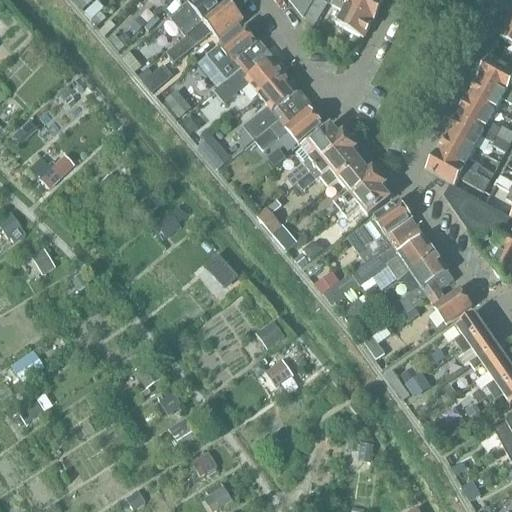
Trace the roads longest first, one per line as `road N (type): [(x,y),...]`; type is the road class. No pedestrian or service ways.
road 1 (residential): [(398,186),(504,0)]
road 2 (residential): [(504,316),(398,186)]
road 3 (residential): [(341,108),(241,0)]
road 4 (residential): [(341,108),(404,0)]
